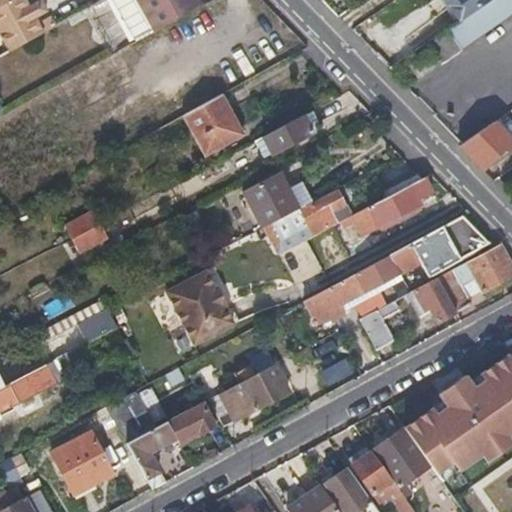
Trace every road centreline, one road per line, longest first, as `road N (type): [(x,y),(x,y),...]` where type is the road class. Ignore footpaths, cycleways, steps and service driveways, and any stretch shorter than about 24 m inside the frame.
road 1 (residential): [(511,312),(146,511)]
road 2 (residential): [(511,230),(284,0)]
